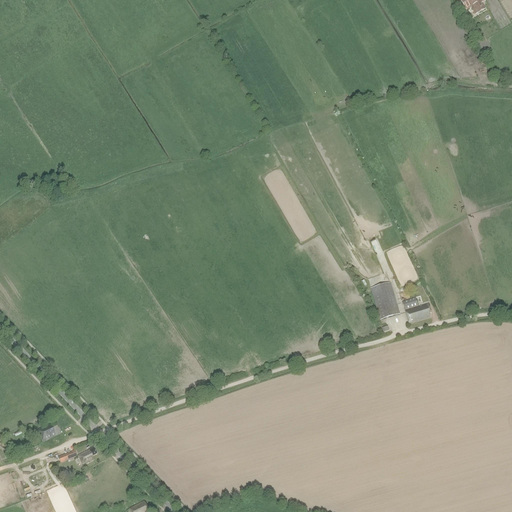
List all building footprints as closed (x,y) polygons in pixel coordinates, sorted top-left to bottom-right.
[(460,0),(467,11),(472,8),(476,15),(486,9),(483,3),(480,0),(460,0)] [(400,315),(391,283),(371,289),(380,320),(400,315)] [(416,299),(403,303),(405,310),(419,306),(416,299)] [(429,304),(405,312),(409,325),(430,318),(429,314),(432,314),(429,304)] [(48,425),(48,426),(37,431),(43,443),(61,434),(55,422),(48,425)] [(20,448),(29,446),(26,434),(17,437),(20,448)] [(94,448),(77,456),(83,466),(94,461),(92,457),(97,455),(94,448)] [(74,451),(58,457),(61,464),(77,457),(74,451)] [(131,508),(133,511),(150,511),(149,511),(148,509),(144,501),(139,504),(131,508)]
